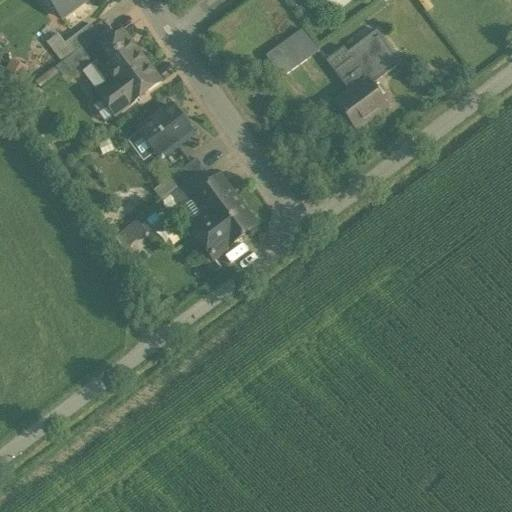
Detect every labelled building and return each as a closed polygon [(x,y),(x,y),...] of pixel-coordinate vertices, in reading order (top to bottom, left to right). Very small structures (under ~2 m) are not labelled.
[(46,0),(61,20),(62,18),(61,17),(77,5),(78,7),(87,0),(46,0)] [(90,25),(64,45),(73,56),(98,36),(90,25)] [(303,31),(266,58),(281,80),(319,53),(303,31)] [(376,32),(347,53),(343,49),(325,62),(349,94),(334,105),(355,132),(387,108),(371,87),(401,65),(376,32)] [(159,83),(122,34),(106,46),(93,56),(113,82),(97,95),(102,101),(114,117),(159,83)] [(62,63),(73,56),(64,45),(57,35),(46,44),(62,63)] [(113,82),(93,56),(106,46),(98,36),(73,56),(62,63),(75,79),(82,74),(97,95),(113,82)] [(0,79),(16,88),(27,70),(11,62),(0,79)] [(55,69),(36,83),(39,87),(58,73),(55,69)] [(27,91),(15,100),(22,108),(33,100),(27,91)] [(102,101),(92,108),(104,124),(114,117),(102,101)] [(170,107),(138,132),(139,134),(154,153),(159,160),(192,136),(170,107)] [(143,162),(154,153),(139,134),(128,143),(143,162)] [(196,160),(169,180),(178,192),(205,172),(196,160)] [(205,172),(178,192),(187,204),(193,200),(192,199),(213,183),(205,172)] [(213,183),(192,199),(193,200),(206,218),(189,230),(212,260),(255,227),(219,179),(213,183)] [(176,212),(187,204),(178,192),(162,204),(171,216),(176,212)] [(176,212),(189,230),(206,218),(193,200),(187,204),(176,212)] [(150,231),(141,220),(120,236),(128,247),(150,231)] [(132,253),(128,247),(120,236),(109,244),(121,262),(132,253)]
